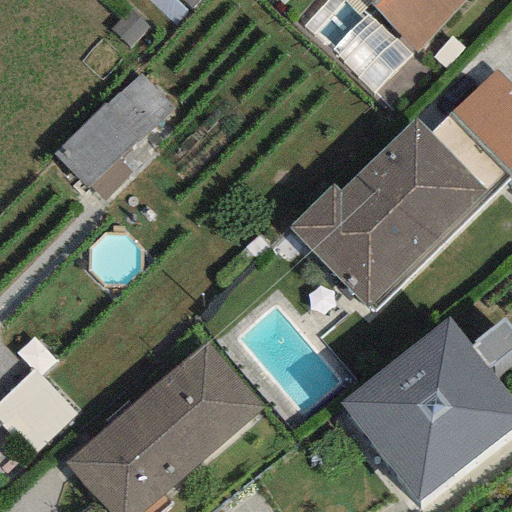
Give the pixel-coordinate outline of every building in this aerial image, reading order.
[(203,0),(182,0),(193,11),(203,0)] [(362,0),(416,49),(461,0),(362,0)] [(144,29),(129,13),(109,32),(125,48),(144,29)] [(511,90),(494,73),(450,119),(511,176),(511,90)] [(171,114),(138,79),(53,160),(86,194),(171,114)] [(486,193),(412,120),(338,194),(331,187),(288,230),(369,311),(486,193)] [(511,422),(511,401),(445,319),(343,402),(420,497),(511,422)] [(147,511),(263,413),(204,344),(63,464),(104,511),(147,511)]
